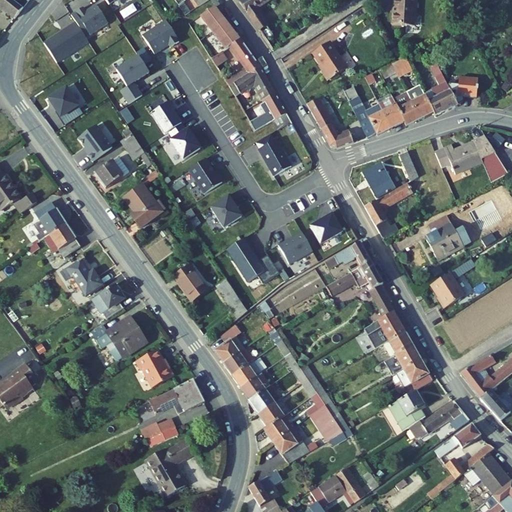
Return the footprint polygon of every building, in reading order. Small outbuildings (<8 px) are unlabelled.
[(0,0),(0,6),(16,19),(23,9),(12,0),(0,0)] [(12,0),(23,9),(30,0),(12,0)] [(267,25),(255,8),(267,0),(243,0),(240,2),(259,30),(267,25)] [(393,0),(392,25),(415,27),(416,0),(393,0)] [(190,12),(184,3),(179,6),(185,16),(190,12)] [(83,8),(76,13),(90,35),(108,24),(96,5),(85,12),(83,8)] [(216,6),(200,16),(225,50),(229,47),(241,39),(216,6)] [(143,36),(155,55),(169,45),(171,48),(180,42),(170,26),(166,21),(143,36)] [(89,42),(76,23),(44,43),(57,63),(89,42)] [(229,47),(245,68),(226,81),(229,87),(260,67),(241,39),(229,47)] [(313,54),(325,71),(323,73),(328,81),(347,69),(330,43),(313,54)] [(144,48),(137,52),(145,64),(151,60),(144,48)] [(217,68),(228,60),(222,52),(211,59),(217,68)] [(116,71),(127,87),(121,92),(129,105),(142,96),(134,83),(149,73),(139,56),(116,71)] [(406,58),(393,64),(397,73),(410,66),(406,58)] [(393,64),(379,71),(383,80),(397,73),(393,64)] [(424,94),(434,113),(436,117),(458,106),(458,105),(463,102),(463,97),(478,98),(478,79),(459,78),(459,85),(450,85),(448,86),(437,65),(430,68),(439,86),(424,94)] [(410,66),(397,73),(400,78),(413,71),(410,66)] [(255,85),(263,101),(275,94),(260,67),(229,87),(235,97),(236,98),(255,85)] [(365,78),(369,86),(375,82),(378,87),(385,83),(383,80),(379,71),(365,78)] [(66,88),(49,98),(57,110),(56,110),(61,118),(78,106),(66,88)] [(345,92),(368,138),(377,134),(377,136),(391,129),(378,104),(365,111),(354,88),(348,91),(345,92)] [(408,96),(420,120),(434,113),(424,94),(422,90),(408,96)] [(273,122),(287,114),(275,94),(263,101),(264,103),(253,109),(254,111),(246,115),(255,132),(273,122)] [(394,101),(404,122),(407,126),(420,120),(408,96),(407,94),(394,101)] [(378,104),(391,129),(404,122),(394,101),(392,97),(378,104)] [(307,105),(331,147),(337,149),(354,143),(350,133),(339,137),(318,100),(307,105)] [(169,104),(152,115),(165,135),(169,133),(182,124),(184,123),(176,110),(174,112),(169,104)] [(273,122),(277,131),(292,123),(287,114),(273,122)] [(182,124),(169,133),(173,139),(169,142),(182,161),(200,149),(192,135),(188,129),(186,131),(182,124)] [(113,148),(96,126),(78,139),(85,148),(84,149),(93,162),(113,148)] [(123,133),(126,138),(132,134),(129,129),(123,133)] [(121,141),(134,160),(141,156),(145,153),(134,137),(132,134),(126,138),(121,141)] [(260,149),(259,150),(274,177),(292,167),(277,140),(274,141),(271,135),(256,143),(260,149)] [(451,164),(456,176),(484,164),(481,159),(495,153),(485,137),(467,145),(467,147),(455,152),(452,146),(436,153),(442,167),(451,164)] [(419,178),(408,152),(399,156),(411,183),(419,178)] [(152,165),(145,153),(141,156),(149,167),(152,165)] [(129,172),(119,158),(114,162),(124,176),(129,172)] [(211,167),(206,159),(190,170),(206,194),(223,183),(216,172),(214,173),(210,168),(211,167)] [(106,189),(124,176),(114,162),(112,161),(94,174),(106,189)] [(381,164),(363,174),(377,199),(395,190),(381,164)] [(0,208),(2,211),(14,203),(22,214),(37,203),(31,194),(22,201),(5,176),(3,177),(0,172),(0,208)] [(408,184),(366,208),(384,242),(399,233),(395,225),(390,228),(380,210),(412,192),(408,184)] [(142,185),(123,198),(134,213),(137,217),(133,219),(140,229),(162,212),(142,185)] [(239,207),(231,194),(211,207),(224,229),(242,217),(237,209),(239,207)] [(35,213),(40,221),(33,225),(39,234),(35,236),(39,242),(44,239),(66,225),(51,202),(35,213)] [(324,217),(325,219),(311,227),(321,245),(343,233),(332,213),(324,217)] [(432,234),(425,237),(438,261),(464,247),(447,216),(428,227),(432,234)] [(54,254),(59,251),(64,258),(81,247),(66,225),(44,239),(54,254)] [(286,242),(279,246),(290,265),(313,252),(303,234),(287,243),(286,242)] [(254,250),(246,238),(227,251),(246,280),(256,273),(261,281),(278,270),(268,256),(259,261),(253,251),(254,250)] [(343,262),(345,265),(356,259),(361,267),(371,262),(360,243),(325,263),(329,270),(343,262)] [(31,253),(39,247),(37,244),(34,245),(28,249),(31,253)] [(73,277),(86,297),(104,285),(94,270),(89,273),(81,261),(61,273),(66,281),(73,277)] [(371,262),(361,267),(327,287),(332,297),(357,283),(360,289),(369,284),(373,291),(370,292),(380,309),(390,304),(380,287),(384,285),(371,262)] [(173,278),(191,302),(208,290),(190,266),(173,278)] [(450,273),(431,285),(439,298),(437,299),(444,309),(465,296),(450,273)] [(216,286),(238,319),(248,312),(226,279),(216,286)] [(124,309),(120,303),(125,300),(115,285),(91,300),(101,315),(103,314),(107,320),(124,309)] [(277,315),(268,301),(260,306),(269,320),(277,315)] [(380,309),(385,318),(394,313),(395,312),(390,304),(380,309)] [(383,345),(389,342),(405,333),(398,319),(394,313),(385,318),(371,325),(383,345)] [(118,361),(147,343),(130,317),(108,332),(104,325),(92,333),(102,349),(107,346),(116,361),(118,361)] [(270,322),(249,337),(253,344),(274,329),(270,322)] [(389,342),(396,355),(413,346),(405,333),(389,342)] [(215,351),(224,364),(239,353),(235,346),(238,344),(236,342),(233,344),(230,341),(215,351)] [(277,345),(285,358),(291,354),(283,341),(277,345)] [(395,356),(396,355),(389,342),(383,345),(391,358),(395,356)] [(496,363),(511,350),(511,343),(491,355),(496,363)] [(395,356),(403,370),(421,360),(413,346),(396,355),(395,356)] [(140,371),(142,370),(152,388),(174,377),(168,366),(167,367),(157,350),(135,362),(140,371)] [(224,364),(233,376),(248,366),(239,353),(224,364)] [(278,362),(286,375),(293,371),(300,367),(291,354),(285,358),(278,362)] [(491,355),(460,374),(481,400),(511,374),(511,361),(491,379),(485,370),(496,363),(491,355)] [(403,370),(395,356),(391,358),(390,359),(398,373),(403,370)] [(421,360),(403,370),(412,384),(415,391),(416,390),(433,381),(421,360)] [(233,376),(241,389),(262,374),(254,362),(248,366),(233,376)] [(7,406),(8,403),(13,405),(14,406),(24,399),(22,397),(28,393),(28,395),(34,390),(29,384),(36,379),(26,364),(12,374),(12,375),(15,378),(11,381),(11,384),(7,383),(5,380),(0,383),(0,408),(3,406),(4,408),(7,406)] [(319,382),(308,366),(302,370),(308,380),(312,386),(319,382)] [(293,371),(302,384),(308,380),(302,370),(300,367),(293,371)] [(412,384),(403,370),(398,373),(396,374),(405,388),(412,384)] [(247,396),(250,401),(271,386),(262,374),(241,389),(247,396)] [(511,374),(481,400),(500,422),(511,412),(511,374)] [(12,375),(5,380),(7,383),(11,384),(11,381),(15,378),(12,375)] [(204,403),(193,380),(150,401),(158,416),(166,412),(165,409),(166,408),(165,405),(173,401),(179,413),(182,414),(204,403)] [(302,384),(301,384),(311,398),(317,394),(312,386),(308,380),(302,384)] [(319,382),(312,386),(317,394),(321,399),(327,395),(319,382)] [(271,386),(250,401),(249,402),(258,415),(280,399),(271,386)] [(389,407),(404,431),(410,428),(424,420),(426,418),(421,409),(425,407),(419,396),(420,396),(416,390),(415,391),(389,407)] [(315,405),(307,412),(310,417),(325,406),(321,399),(317,394),(311,398),(315,405)] [(336,408),(327,395),(321,399),(325,406),(330,412),(336,408)] [(280,399),(258,415),(267,428),(287,414),(289,412),(280,399)] [(158,416),(150,401),(135,409),(141,421),(146,419),(147,421),(158,416)] [(420,438),(421,439),(445,423),(452,418),(455,421),(451,424),(456,431),(469,421),(454,402),(425,422),(424,420),(410,428),(417,440),(420,438)] [(325,406),(310,417),(327,443),(330,441),(343,433),(330,412),(325,406)] [(336,408),(330,412),(343,433),(349,430),(350,429),(336,408)] [(149,423),(155,438),(162,435),(176,428),(169,414),(149,423)] [(287,414),(267,428),(264,430),(273,443),(293,429),(288,422),(291,420),(287,414)] [(452,418),(445,423),(448,426),(451,424),(455,421),(452,418)] [(462,450),(480,436),(472,425),(434,452),(440,459),(459,445),(462,450)] [(176,428),(162,435),(165,442),(179,436),(176,428)] [(447,438),(454,433),(450,428),(443,433),(447,438)] [(315,442),(307,448),(302,442),(304,440),(301,436),(299,437),(293,429),(273,443),(289,465),(318,448),(315,442)] [(347,439),(353,435),(349,430),(343,433),(347,439)] [(333,446),(347,439),(343,433),(330,441),(333,446)] [(186,486),(175,466),(195,455),(186,441),(167,452),(166,450),(146,462),(167,497),(186,486)] [(455,460),(446,466),(453,476),(456,480),(463,474),(489,453),(495,449),(489,445),(461,468),(455,460)] [(481,481),(494,496),(511,481),(489,453),(463,474),(474,487),(481,481)] [(336,475),(355,503),(365,497),(346,469),(336,475)] [(260,507),(270,501),(264,490),(280,480),(276,472),(249,488),(260,507)] [(379,487),(369,472),(364,476),(374,490),(379,487)] [(317,503),(322,509),(343,494),(351,506),(354,504),(336,476),(311,493),(317,503)] [(432,499),(456,480),(453,476),(429,495),(432,499)] [(396,486),(399,491),(408,485),(404,480),(396,486)] [(481,511),(501,511),(504,510),(505,511),(511,511),(511,481),(494,496),(479,509),(481,511)] [(388,508),(377,492),(371,496),(382,511),(388,508)] [(279,511),(272,500),(270,501),(260,507),(262,511),(279,511)] [(301,511),(296,503),(286,509),(287,511),(324,511),(322,509),(317,503),(310,508),(312,511),(301,511)]
